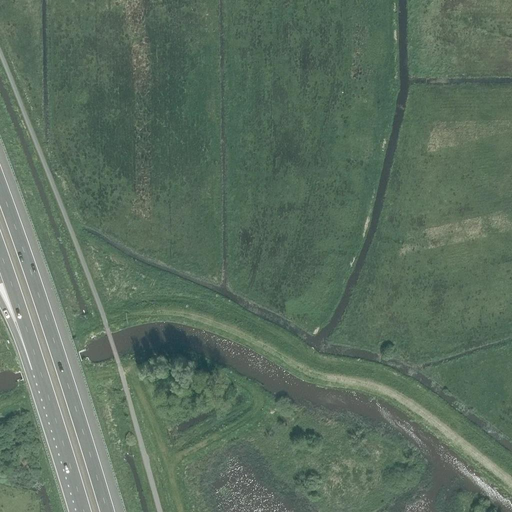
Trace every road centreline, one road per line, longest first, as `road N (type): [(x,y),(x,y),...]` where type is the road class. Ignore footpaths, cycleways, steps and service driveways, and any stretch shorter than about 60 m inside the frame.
road 1 (motorway): [(103,511),(0,190)]
road 2 (motorway): [(38,368),(84,511)]
